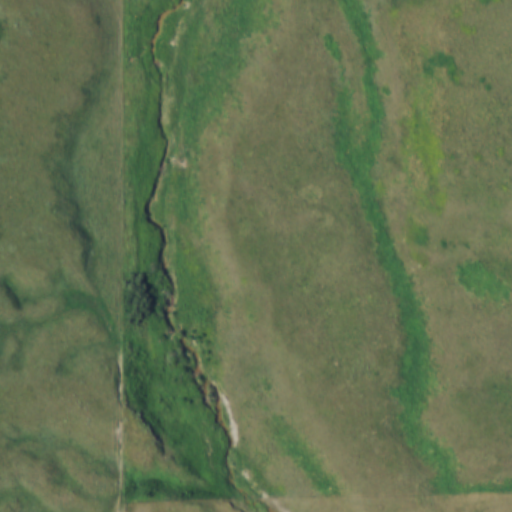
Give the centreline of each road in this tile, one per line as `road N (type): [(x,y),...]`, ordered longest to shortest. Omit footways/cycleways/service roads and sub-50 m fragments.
road 1 (track): [(125,511),(123,0)]
road 2 (track): [(511,486),(125,497)]
